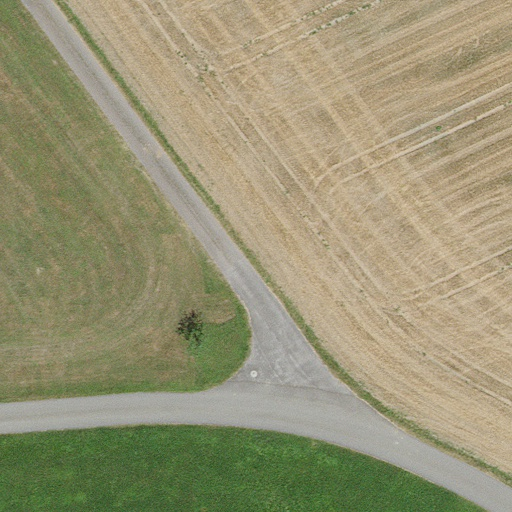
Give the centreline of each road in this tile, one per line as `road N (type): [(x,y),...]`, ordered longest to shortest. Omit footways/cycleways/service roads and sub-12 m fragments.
road 1 (unclassified): [(0,422),(127,411),(293,416),(464,478),(511,511)]
road 2 (track): [(293,416),(268,323),(29,0)]
